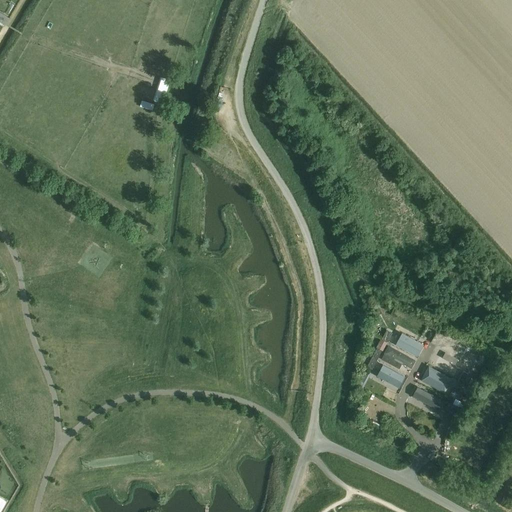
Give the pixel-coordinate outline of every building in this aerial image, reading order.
[(452,338),(455,332),(443,325),(439,332),(452,338)] [(386,330),(381,339),(386,342),(391,332),(386,330)] [(417,357),(423,345),(401,333),(395,344),(417,357)] [(410,368),(415,360),(388,345),(381,358),(399,368),(402,363),(410,368)] [(381,350),(376,348),(371,357),(376,360),(381,350)] [(458,378),(466,364),(441,351),(434,365),(458,378)] [(376,360),(371,357),(369,362),(366,366),(371,369),(376,360)] [(398,388),(405,376),(382,364),(376,376),(398,388)] [(444,394),(452,379),(428,366),(420,381),(444,394)] [(463,371),(458,380),(463,383),(468,373),(463,371)] [(440,411),(445,402),(417,387),(412,396),(440,411)] [(458,391),(453,389),(448,398),(453,401),(458,391)] [(453,401),(448,398),(443,407),(448,410),(453,401)]
